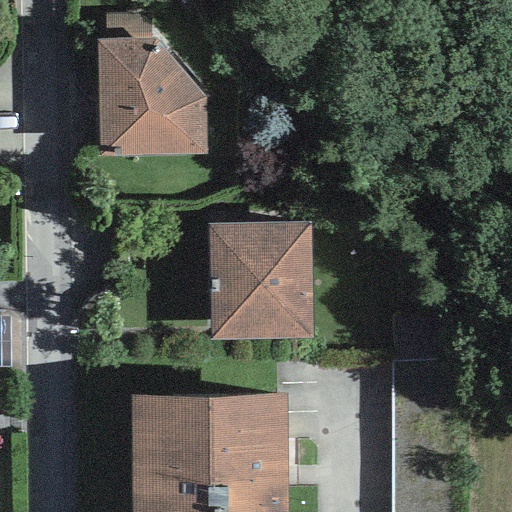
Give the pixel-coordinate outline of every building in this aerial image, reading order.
[(204,155),(204,98),(156,39),(150,39),(148,13),(103,15),(105,39),(96,40),(100,157),(204,155)] [(310,224),(209,225),(210,340),(311,338),(310,224)] [(0,317),(0,367),(9,367),(8,317),(0,317)] [(466,511),(454,357),(393,362),(391,511),(466,511)] [(286,511),(285,394),(131,395),(132,511),(286,511)]
